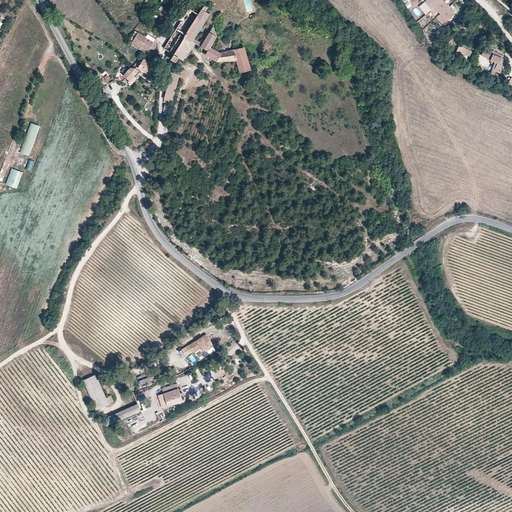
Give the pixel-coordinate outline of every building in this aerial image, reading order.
[(442,24),(455,14),(443,0),(425,0),(424,1),(431,9),(430,10),(433,13),(437,10),(440,13),(436,16),(442,24)] [(431,9),(424,1),(419,6),(425,14),(430,10),(431,9)] [(194,41),(196,38),(193,37),(209,12),(201,7),(198,12),(193,20),(187,30),(184,34),(183,35),(173,53),(169,59),(168,60),(168,61),(172,64),(178,56),(183,59),(194,41)] [(187,30),(193,20),(198,12),(188,7),(175,28),(184,34),(187,30)] [(250,67),(243,45),(220,51),(210,46),(216,34),(212,25),(204,38),(201,37),(199,40),(197,43),(207,49),(205,53),(216,59),(236,58),(239,70),(250,67)] [(173,53),(183,35),(184,34),(175,28),(163,47),(169,50),(173,53)] [(132,41),(138,32),(135,30),(129,39),(132,41)] [(149,56),(157,43),(153,41),(144,36),(138,32),(132,41),(149,51),(147,54),(149,56)] [(155,38),(146,33),(144,36),(153,41),(155,38)] [(473,52),(461,46),(456,54),(462,58),(464,53),(470,57),(473,52)] [(495,52),(486,48),(482,56),(492,61),(491,64),(494,66),(490,73),(497,77),(501,69),(500,69),(502,66),(500,65),(502,59),(493,55),(495,52)] [(169,59),(173,53),(169,50),(166,54),(165,57),(169,59)] [(158,70),(159,65),(159,64),(157,61),(153,59),(151,62),(143,58),(137,68),(138,70),(140,70),(150,77),(151,75),(150,74),(153,68),(158,70)] [(134,75),(138,70),(137,68),(135,67),(134,67),(129,67),(123,75),(129,80),(128,81),(131,83),(136,77),(135,76),(134,75)] [(172,101),(179,74),(170,72),(163,99),(169,100),(172,101)] [(40,125),(30,122),(20,152),(29,155),(40,125)] [(32,171),(35,161),(29,159),(26,168),(32,171)] [(22,172),(11,167),(5,183),(16,188),(22,172)] [(214,344),(208,333),(182,348),(186,354),(194,349),(195,350),(201,346),(203,345),(204,346),(209,344),(210,346),(214,344)] [(224,347),(231,355),(241,346),(234,338),(224,347)] [(114,400),(111,393),(106,395),(95,372),(88,375),(91,381),(85,384),(96,408),(114,400)] [(91,381),(88,375),(83,378),(85,384),(91,381)] [(182,398),(177,382),(162,387),(163,391),(158,393),(162,405),(182,398)] [(140,409),(137,402),(103,417),(106,424),(140,409)] [(158,420),(164,417),(162,412),(156,415),(158,420)] [(125,420),(131,435),(138,432),(132,417),(125,420)]
